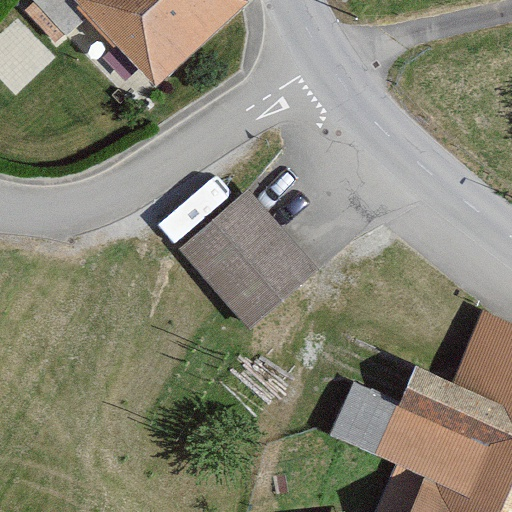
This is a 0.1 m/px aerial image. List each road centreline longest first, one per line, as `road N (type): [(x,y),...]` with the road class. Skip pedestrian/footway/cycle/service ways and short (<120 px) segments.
road 1 (residential): [(0,199),(75,196),(167,161),(329,52)]
road 2 (unclassified): [(511,236),(419,165),(329,52)]
